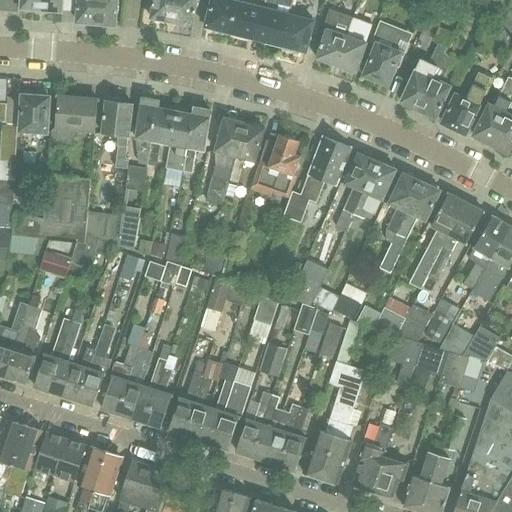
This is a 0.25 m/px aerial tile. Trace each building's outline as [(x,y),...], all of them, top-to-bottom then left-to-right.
[(16,0),(7,0),(7,9),(16,9),(16,0)] [(34,9),(41,9),(41,0),(21,0),(21,11),(34,12),(34,9)] [(41,0),(41,9),(48,10),(48,13),(61,14),(62,0),(41,0)] [(78,0),(77,11),(76,21),(79,22),(81,24),(87,24),(88,23),(95,23),(96,0),(78,0)] [(102,26),(110,27),(111,25),(114,25),(116,0),(96,0),(95,23),(100,24),(102,26)] [(152,0),(149,17),(152,17),(152,20),(161,21),(162,18),(170,20),(173,0),(152,0)] [(173,0),(170,20),(178,21),(177,24),(187,26),(187,23),(191,24),(194,0),(173,0)] [(208,29),(227,34),(235,0),(234,0),(209,0),(203,25),(209,27),(208,29)] [(259,6),(235,0),(227,34),(245,39),(246,35),(251,37),(254,37),(262,7),(259,6)] [(511,0),(493,0),(492,4),(508,12),(502,23),(511,28),(511,0)] [(264,7),(262,7),(254,37),(256,38),(261,39),(261,42),(279,47),(287,13),(264,7)] [(287,13),(279,47),(299,52),(300,49),(305,50),(312,20),(287,13)] [(329,62),(336,64),(352,18),(343,15),(337,32),(325,29),(316,57),(318,58),(319,61),(326,64),(329,62)] [(352,18),(336,64),(342,66),(343,69),(351,72),(353,70),(356,71),(365,42),(355,39),(361,21),(352,18)] [(398,65),(409,39),(410,34),(381,22),(382,20),(381,19),(371,43),(375,44),(363,74),(366,75),(366,79),(373,81),(376,79),(387,84),(395,64),(398,65)] [(412,105),(418,108),(443,53),(444,53),(447,47),(436,43),(427,63),(419,60),(401,101),(403,101),(403,105),(409,107),(412,105)] [(443,53),(418,108),(423,111),(424,114),(430,117),(433,115),(435,116),(449,84),(440,81),(451,56),(444,53),(443,53)] [(454,93),(441,121),(465,132),(491,78),(478,71),(465,98),(454,93)] [(476,138),(482,141),(484,140),(490,143),(511,100),(511,75),(511,78),(508,76),(493,105),(489,103),(474,134),(476,135),(476,138)] [(25,95),(21,95),(21,97),(21,102),(20,124),(20,130),(47,131),(48,96),(45,96),(45,91),(25,90),(25,95)] [(6,121),(6,123),(20,124),(21,102),(21,97),(7,96),(7,104),(6,121)] [(94,131),(97,99),(58,96),(56,127),(52,128),(50,144),(72,146),(74,130),(94,131)] [(126,158),(129,136),(133,103),(122,102),(122,99),(109,98),(108,101),(106,100),(102,133),(116,135),(115,144),(118,144),(115,166),(128,168),(129,164),(130,158),(126,158)] [(148,164),(157,107),(158,100),(142,98),(136,137),(139,162),(148,164)] [(511,100),(490,143),(497,146),(497,149),(502,151),(505,150),(507,151),(511,141),(511,100)] [(160,141),(169,143),(175,110),(173,110),(173,107),(164,106),(164,108),(157,107),(148,164),(156,165),(160,141)] [(193,113),(183,170),(192,172),(196,148),(203,149),(210,109),(194,107),(193,113)] [(174,169),(183,170),(193,113),(187,112),(188,110),(178,108),(177,111),(175,110),(169,143),(178,144),(174,169)] [(221,203),(229,180),(243,122),(237,120),(235,117),(229,116),(227,117),(224,117),(215,150),(225,152),(218,177),(212,175),(206,200),(221,203)] [(251,124),(243,122),(229,180),(238,182),(245,158),(255,161),(264,127),(261,126),(260,124),(254,122),(251,124)] [(270,195),(271,190),(287,195),(300,155),(294,153),(299,140),(295,139),(294,136),(286,133),(284,135),(279,133),(276,142),(266,139),(250,189),(270,195)] [(344,164),(350,146),(341,143),(336,141),(322,136),(301,193),(293,190),(284,215),(301,221),(309,199),(316,202),(325,180),(336,184),(344,164)] [(354,186),(350,195),(343,209),(336,224),(338,229),(339,229),(344,231),(353,213),(376,161),(367,157),(369,154),(362,151),(361,153),(358,152),(345,182),(354,186)] [(0,179),(14,180),(16,181),(17,160),(0,158),(0,179)] [(393,165),(386,162),(385,164),(376,161),(353,213),(363,218),(366,211),(374,214),(382,198),(395,169),(392,168),(393,165)] [(385,238),(391,242),(393,242),(397,233),(423,182),(414,177),(415,175),(407,171),(406,174),(403,172),(388,204),(397,209),(387,229),(385,238)] [(85,243),(85,235),(87,210),(90,179),(47,175),(44,219),(12,211),(10,235),(38,238),(51,240),(77,242),(85,243)] [(0,179),(0,202),(12,203),(14,180),(0,179)] [(438,189),(439,187),(431,183),(430,185),(423,182),(397,233),(393,242),(391,242),(379,267),(390,272),(418,215),(426,219),(440,190),(438,189)] [(421,288),(429,274),(437,258),(467,202),(459,198),(458,197),(452,194),(450,194),(448,193),(431,225),(439,229),(411,283),(421,288)] [(12,203),(0,202),(0,226),(10,228),(12,203)] [(481,208),(475,205),(472,205),(467,202),(437,258),(429,274),(437,278),(458,239),(466,243),(483,211),(482,210),(481,208)] [(122,216),(87,210),(85,235),(99,239),(112,243),(118,245),(122,216)] [(464,284),(474,289),(479,280),(510,226),(503,221),(502,220),(496,216),(494,217),(492,215),(474,246),(483,252),(478,262),(477,261),(464,284)] [(122,216),(118,245),(135,249),(139,218),(122,216)] [(0,226),(0,247),(9,248),(10,228),(0,226)] [(511,226),(510,226),(479,280),(474,289),(473,291),(484,297),(491,286),(487,283),(495,269),(504,275),(509,266),(511,260),(511,226)] [(171,234),(165,259),(179,262),(185,237),(171,234)] [(99,239),(85,235),(85,243),(77,242),(71,259),(91,265),(95,252),(99,239)] [(45,257),(51,240),(38,238),(34,254),(45,257)] [(108,256),(112,243),(99,239),(95,252),(108,256)] [(138,252),(151,254),(153,241),(141,239),(138,252)] [(45,257),(43,262),(68,269),(71,259),(77,242),(51,240),(45,257)] [(153,241),(151,254),(165,257),(167,244),(153,241)] [(221,268),(224,259),(227,251),(211,246),(204,270),(219,275),(221,268)] [(9,248),(0,247),(0,268),(7,269),(9,248)] [(141,271),(145,261),(127,255),(120,277),(132,280),(135,270),(141,271)] [(224,259),(221,268),(223,269),(221,276),(228,279),(233,262),(224,259)] [(150,261),(145,275),(161,280),(166,266),(150,261)] [(167,261),(166,266),(161,280),(175,285),(176,282),(181,265),(167,261)] [(269,264),(261,287),(286,295),(293,272),(269,264)] [(181,265),(176,282),(187,286),(192,269),(181,265)] [(307,302),(317,281),(301,272),(289,299),(302,304),(303,300),(307,302)] [(195,276),(192,285),(209,290),(212,281),(195,276)] [(207,307),(222,312),(232,282),(216,277),(207,307)] [(243,305),(249,288),(232,282),(227,300),(243,305)] [(331,313),(333,309),(340,295),(320,284),(311,304),(331,313)] [(167,288),(160,286),(158,295),(164,297),(167,288)] [(260,292),(249,288),(243,305),(254,309),(260,292)] [(340,295),(333,309),(351,317),(359,302),(341,293),(340,295)] [(150,311),(159,313),(164,300),(155,297),(150,311)] [(262,298),(254,321),(271,327),(279,304),(262,298)] [(375,327),(397,334),(406,317),(389,309),(393,302),(389,300),(381,314),(375,327)] [(0,374),(5,377),(29,304),(20,302),(11,330),(0,326),(0,374)] [(38,307),(29,304),(5,377),(26,383),(35,355),(41,337),(31,328),(38,307)] [(309,334),(311,329),(317,310),(318,308),(303,304),(295,330),(309,334)] [(354,320),(375,327),(381,314),(362,304),(354,320)] [(317,310),(311,329),(322,333),(328,314),(317,310)] [(424,334),(439,343),(453,321),(437,311),(424,334)] [(34,386),(47,390),(50,378),(55,380),(62,359),(60,359),(72,320),(64,317),(51,356),(45,354),(34,386)] [(402,332),(417,338),(423,324),(409,317),(402,332)] [(50,378),(47,390),(65,395),(75,363),(69,361),(81,323),(72,320),(60,359),(62,359),(55,380),(50,378)] [(104,323),(95,350),(90,368),(88,368),(82,388),(86,390),(82,401),(94,405),(104,372),(107,373),(112,359),(106,357),(115,327),(104,323)] [(330,323),(319,354),(332,358),(343,328),(330,323)] [(442,346),(464,353),(474,336),(454,324),(442,346)] [(470,356),(486,361),(499,337),(480,326),(474,336),(464,353),(463,355),(470,356)] [(408,384),(421,342),(398,335),(390,360),(403,363),(397,382),(407,386),(408,384)] [(421,342),(408,384),(424,389),(429,373),(440,376),(448,350),(421,342)] [(268,343),(259,371),(278,377),(287,349),(268,343)] [(111,377),(102,407),(114,411),(117,400),(123,402),(129,381),(128,381),(138,347),(130,344),(123,365),(114,362),(109,376),(111,377)] [(506,371),(511,361),(511,355),(496,346),(488,362),(506,371)] [(90,368),(95,350),(87,347),(82,365),(75,363),(65,395),(82,401),(86,390),(82,388),(88,368),(90,368)] [(117,400),(114,411),(132,416),(142,385),(136,382),(146,350),(138,347),(128,381),(129,381),(123,402),(117,400)] [(448,350),(440,376),(439,381),(460,388),(470,356),(463,355),(448,350)] [(142,385),(132,416),(149,422),(152,411),(149,410),(155,389),(157,389),(164,367),(166,361),(158,358),(149,387),(142,385)] [(169,428),(181,432),(185,421),(189,422),(196,401),(194,401),(204,373),(207,363),(200,360),(193,381),(187,399),(180,397),(169,428)] [(356,368),(354,367),(336,361),(329,384),(340,387),(326,431),(318,429),(304,472),(322,478),(356,368)] [(511,361),(506,371),(497,385),(491,396),(511,408),(511,361)] [(165,392),(171,373),(172,370),(164,367),(157,389),(155,389),(149,410),(152,411),(149,422),(162,426),(172,394),(165,392)] [(349,439),(354,426),(349,424),(365,371),(356,368),(322,478),(338,483),(352,440),(349,439)] [(181,432),(186,434),(192,436),(198,438),(199,435),(209,406),(202,404),(208,386),(211,378),(212,375),(204,373),(194,401),(196,401),(189,422),(185,421),(181,432)] [(199,435),(198,438),(205,440),(217,444),(220,432),(216,430),(223,411),(224,411),(230,393),(234,382),(226,379),(216,408),(209,406),(199,435)] [(251,385),(235,379),(234,382),(230,393),(224,411),(223,411),(216,430),(220,432),(217,444),(228,448),(239,416),(241,416),(251,385)] [(247,418),(237,451),(248,454),(253,442),(257,443),(264,423),(262,423),(271,395),(264,392),(255,420),(247,418)] [(248,454),(261,458),(267,461),(268,457),(283,410),(276,408),(280,397),(271,395),(262,423),(264,423),(257,443),(253,442),(248,454)] [(453,511),(490,511),(511,475),(511,408),(491,396),(453,511)] [(283,410),(268,457),(267,461),(284,466),(288,454),(283,453),(290,433),(292,433),(300,406),(292,404),(289,412),(283,410)] [(299,435),(305,417),(308,409),(300,406),(292,433),(290,433),(283,453),(288,454),(284,466),(296,470),(306,438),(299,435)] [(452,414),(442,446),(456,451),(466,419),(452,414)] [(0,485),(5,487),(25,424),(8,419),(0,444),(0,485)] [(372,489),(383,455),(392,426),(381,423),(373,446),(362,443),(357,459),(361,460),(354,483),(372,489)] [(42,430),(25,424),(5,487),(4,490),(20,496),(29,469),(42,430)] [(68,438),(65,437),(46,431),(34,469),(56,476),(68,438)] [(74,481),(86,444),(68,438),(56,476),(74,481)] [(79,503),(83,504),(85,500),(91,502),(107,451),(90,445),(78,484),(85,486),(79,503)] [(105,511),(122,460),(120,455),(107,451),(91,502),(85,500),(83,504),(80,511),(86,511),(88,508),(101,511),(105,511)] [(422,510),(439,454),(428,451),(421,476),(412,474),(403,504),(422,510)] [(448,457),(439,454),(422,510),(429,511),(441,511),(450,485),(441,482),(448,457)] [(408,463),(383,455),(372,489),(392,495),(398,478),(402,480),(408,463)] [(125,511),(129,501),(139,504),(152,465),(133,459),(116,511),(125,511)] [(156,511),(169,471),(152,465),(139,504),(146,507),(144,511),(156,511)] [(511,511),(511,475),(490,511),(511,511)] [(229,511),(236,492),(217,486),(208,511),(229,511)] [(20,511),(42,511),(45,503),(47,499),(27,492),(26,496),(26,497),(22,508),(20,511)] [(248,511),(253,498),(236,492),(229,511),(248,511)] [(273,511),(276,505),(257,499),(252,511),(273,511)] [(64,511),(66,509),(45,503),(42,511),(64,511)]
